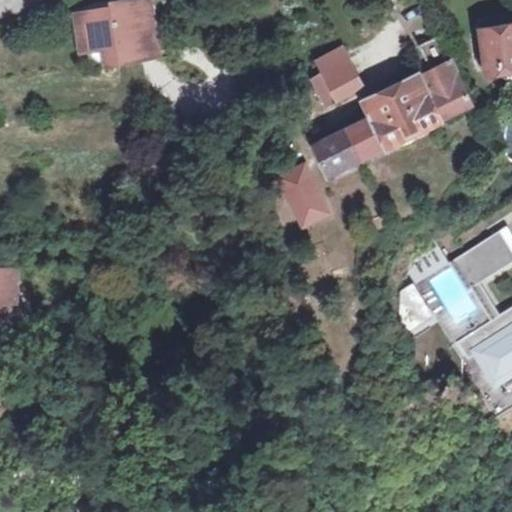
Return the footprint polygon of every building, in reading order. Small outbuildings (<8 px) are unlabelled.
[(160,53),(151,0),(135,0),(125,2),(123,9),(89,14),(94,47),(110,44),(111,60),(160,53)] [(511,15),(485,19),(490,66),(511,63),(511,15)] [(339,45),(317,57),(322,67),(313,73),(325,101),(357,82),(339,45)] [(314,144),(328,174),(370,151),(469,95),(449,58),(349,112),(356,124),(352,127),(358,139),(350,143),(341,128),(314,144)] [(442,175),(434,160),(397,181),(405,195),(442,175)] [(302,167),(280,175),(300,224),(321,216),(302,167)] [(511,241),(505,232),(455,265),(473,293),(511,267),(511,241)] [(0,323),(16,323),(18,264),(0,263),(0,323)] [(357,332),(353,296),(334,298),(339,334),(357,332)] [(511,311),(464,344),(475,360),(487,352),(504,378),(511,372),(511,311)]
